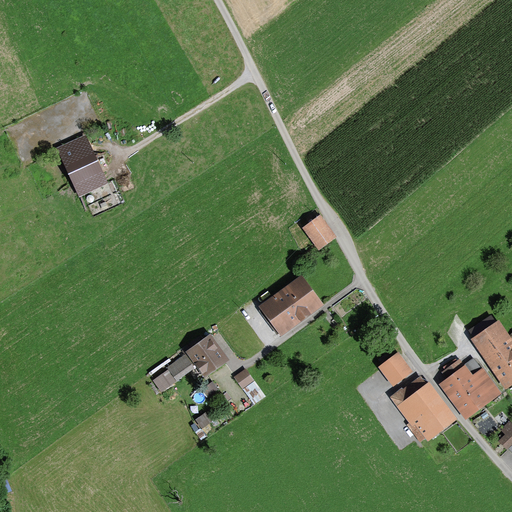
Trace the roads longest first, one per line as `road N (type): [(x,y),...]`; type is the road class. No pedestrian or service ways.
road 1 (residential): [(218,0),(372,296),(511,476)]
road 2 (track): [(115,160),(254,73)]
road 3 (track): [(248,363),(363,279)]
